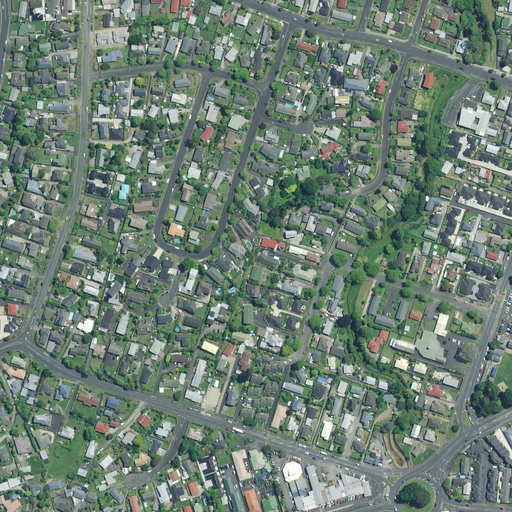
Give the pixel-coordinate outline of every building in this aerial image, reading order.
[(55,11),(57,12),(58,7),(56,6),(57,1),(50,0),(50,3),(47,2),(46,7),(49,7),(47,13),(54,15),(55,11)] [(73,10),(72,0),(63,0),(64,6),(63,7),(63,16),(68,16),(68,10),(73,10)] [(117,4),(116,0),(102,0),(103,5),(104,10),(111,9),(111,4),(117,4)] [(123,9),(121,12),(124,14),(132,3),(131,0),(125,0),(125,1),(121,7),(123,9)] [(318,0),(311,0),(309,11),(315,12),(318,0)] [(338,0),(338,7),(345,8),(346,0),(338,0)] [(390,0),(383,0),(380,10),(387,12),(390,0)] [(413,0),(405,0),(403,7),(411,9),(413,0)] [(27,2),(21,1),(19,17),(25,17),(27,2)] [(208,4),(202,1),(199,6),(198,5),(194,12),(200,16),(203,9),(205,10),(208,4)] [(330,7),(331,7),(330,1),(322,2),(322,5),(320,15),(328,16),(330,7)] [(222,8),(216,6),(215,7),(211,6),(209,13),(220,16),(222,8)] [(445,19),(445,20),(447,21),(447,20),(448,20),(448,19),(457,22),(459,16),(449,13),(449,15),(444,13),(445,10),(442,9),(442,10),(435,8),(433,15),(438,16),(438,17),(442,18),(445,19)] [(344,11),(340,10),(340,12),(334,10),(332,17),(350,22),(352,15),(343,13),(344,11)] [(226,14),(227,15),(226,16),(221,20),(225,26),(231,22),(235,15),(230,11),(229,12),(228,11),(226,14)] [(409,14),(401,11),(400,14),(401,15),(399,20),(405,22),(406,23),(409,14)] [(385,15),(382,14),(382,13),(377,12),(376,15),(374,21),(376,21),(375,25),(381,28),(385,15)] [(393,14),(388,12),(385,22),(389,23),(389,20),(391,21),(393,14)] [(252,15),(247,13),(245,18),(238,15),(236,22),(247,26),(249,18),(250,19),(252,15)] [(112,22),(112,14),(104,15),(105,27),(114,27),(114,22),(112,22)] [(197,18),(191,16),(188,23),(194,25),(197,18)] [(510,18),(505,17),(504,20),(503,20),(502,24),(502,25),(502,28),(511,30),(511,25),(509,25),(510,18)] [(439,37),(441,31),(437,30),(440,21),(433,19),(432,21),(429,20),(428,23),(431,24),(430,28),(436,30),(434,35),(428,33),(426,40),(435,43),(437,37),(439,37)] [(405,22),(399,20),(398,23),(397,22),(395,30),(402,33),(405,22)] [(262,25),(256,21),(253,26),(252,25),(247,31),(253,36),(256,32),(259,34),(261,31),(259,29),(262,25)] [(72,25),(61,22),(60,24),(55,22),(52,31),(59,33),(59,32),(63,33),(64,30),(70,32),(72,25)] [(28,25),(28,24),(21,24),(21,26),(20,26),(20,30),(19,30),(19,36),(25,35),(25,34),(27,34),(27,33),(36,32),(35,25),(28,25)] [(271,27),(265,25),(263,30),(264,30),(261,44),(269,45),(272,29),(270,29),(271,27)] [(158,34),(163,35),(163,34),(165,34),(166,28),(154,26),(152,36),(157,37),(158,34)] [(441,31),(439,37),(441,38),(439,44),(449,47),(451,41),(444,39),(446,34),(455,37),(457,31),(448,27),(446,33),(441,31)] [(111,33),(104,32),(103,46),(111,46),(111,33)] [(464,54),(468,39),(463,38),(464,35),(461,34),(456,51),(464,54)] [(21,40),(21,39),(17,39),(16,48),(19,48),(19,51),(23,51),(23,46),(27,46),(27,40),(21,40)] [(178,42),(170,39),(165,50),(173,53),(178,42)] [(191,41),(184,39),(181,51),(187,53),(191,41)] [(499,39),(498,45),(499,45),(498,56),(504,56),(504,52),(506,52),(506,44),(508,44),(508,40),(499,39)] [(315,47),(298,41),(296,47),(311,52),(312,51),(317,53),(319,46),(316,45),(315,47)] [(70,49),(69,42),(56,44),(57,50),(70,49)] [(210,44),(203,42),(202,47),(198,46),(196,53),(201,54),(201,53),(207,55),(210,44)] [(52,50),(51,43),(39,44),(40,47),(38,47),(38,50),(40,49),(40,51),(52,50)] [(137,46),(137,45),(132,45),(132,57),(143,57),(143,46),(137,46)] [(223,47),(212,45),(212,49),(216,50),(215,51),(216,51),(214,59),(221,60),(223,47)] [(238,52),(233,47),(225,57),(232,62),(236,58),(234,57),(238,52)] [(328,49),(323,47),(321,53),(319,52),(318,56),(320,56),(319,58),(323,59),(322,63),(327,65),(331,55),(327,53),(328,49)] [(347,53),(336,49),(334,56),(339,58),(338,61),(344,63),(347,53)] [(120,57),(120,51),(108,52),(108,56),(97,57),(98,62),(103,62),(103,63),(117,61),(117,57),(120,57)] [(262,52),(256,51),(254,57),(256,58),(253,68),(252,68),(251,72),(256,74),(257,70),(259,71),(263,58),(261,58),(262,52)] [(363,53),(357,51),(356,55),(351,54),(347,64),(352,66),(352,63),(356,65),(357,63),(359,64),(363,53)] [(306,55),(300,53),(297,59),(294,65),(301,68),(306,55)] [(21,62),(22,55),(15,54),(14,61),(13,67),(23,68),(23,62),(21,62)] [(67,54),(58,55),(59,64),(61,64),(62,65),(65,65),(65,64),(70,63),(70,59),(68,59),(67,54)] [(250,60),(249,55),(241,55),(241,67),(248,67),(248,60),(250,60)] [(379,57),(375,56),(375,59),(367,56),(366,62),(372,64),(370,74),(374,76),(379,57)] [(53,67),(52,60),(50,61),(49,59),(45,60),(45,61),(44,61),(44,60),(38,61),(39,68),(53,67)] [(377,72),(381,75),(383,74),(383,75),(393,65),(388,60),(378,69),(379,70),(377,72)] [(416,68),(410,67),(410,76),(406,86),(413,89),(415,83),(413,81),(413,80),(420,80),(420,76),(422,76),(422,72),(420,72),(419,73),(416,73),(416,68)] [(40,75),(34,76),(35,82),(39,82),(42,82),(42,84),(56,82),(53,68),(41,70),(42,71),(40,71),(40,75)] [(336,69),(333,68),(330,76),(333,77),(331,81),(332,81),(331,84),(336,85),(337,83),(339,84),(342,73),(336,71),(336,69)] [(327,71),(323,70),(322,72),(317,70),(314,78),(316,79),(315,81),(318,82),(317,85),(321,86),(327,71)] [(22,86),(24,86),(24,81),(20,80),(21,73),(12,73),(11,84),(15,85),(15,86),(22,86)] [(286,81),(296,84),(298,80),(299,80),(300,76),(292,73),(292,76),(288,74),(286,81)] [(431,89),(434,79),(433,73),(425,74),(426,78),(423,86),(431,89)] [(379,81),(381,76),(377,75),(375,80),(375,81),(378,82),(378,83),(376,89),(374,88),(373,92),(382,95),(383,92),(384,92),(384,90),(383,89),(385,83),(379,81)] [(129,77),(117,77),(117,88),(119,88),(118,91),(124,91),(124,94),(127,95),(129,94),(129,88),(126,88),(125,83),(129,82),(129,77)] [(363,81),(345,78),(344,88),(366,91),(367,84),(362,84),(363,81)] [(189,82),(188,79),(175,80),(176,88),(191,86),(191,82),(189,82)] [(57,90),(59,90),(59,96),(70,96),(69,83),(66,83),(66,81),(57,82),(57,90)] [(146,86),(141,86),(141,89),(135,88),(135,95),(146,96),(146,86)] [(224,89),(217,87),(217,88),(214,86),(212,93),(222,96),(227,98),(229,91),(224,89)] [(300,93),(301,89),(290,86),(289,91),(291,91),(290,95),(286,94),(284,99),(274,96),(273,98),(293,104),(297,92),(300,93)] [(164,89),(153,87),(152,94),(163,96),(164,89)] [(19,91),(12,89),(9,100),(15,102),(19,91)] [(110,89),(102,89),(101,97),(99,97),(99,101),(108,101),(109,95),(110,95),(110,89)] [(341,104),(341,105),(345,105),(345,103),(349,103),(349,96),(338,96),(338,89),(332,89),(332,97),(327,97),(327,104),(335,104),(336,104),(341,104)] [(506,96),(508,90),(504,89),(498,108),(506,110),(510,98),(506,96)] [(414,94),(406,92),(404,98),(399,97),(397,102),(409,105),(412,97),(414,97),(414,94)] [(489,94),(485,92),(482,102),(493,105),(495,98),(492,97),(493,96),(489,95),(489,94)] [(241,94),(237,93),(234,102),(246,106),(248,99),(240,96),(241,94)] [(127,95),(121,94),(120,96),(117,96),(116,109),(119,109),(119,113),(127,114),(127,108),(123,108),(124,101),(127,102),(127,95)] [(187,95),(181,94),(180,95),(173,94),(171,101),(185,104),(187,95)] [(317,96),(310,96),(310,100),(309,103),(305,111),(311,114),(317,102),(317,96)] [(367,100),(365,98),(360,101),(363,105),(373,110),(376,104),(367,100)] [(69,101),(63,101),(63,104),(54,103),(54,106),(50,106),(50,110),(69,111),(69,101)] [(292,108),(293,105),(286,103),(285,106),(277,104),(275,111),(297,117),(299,110),(292,108)] [(110,105),(99,105),(99,115),(103,115),(103,114),(109,114),(110,105)] [(153,105),(148,115),(154,118),(156,114),(158,115),(161,109),(159,108),(153,105)] [(215,106),(211,105),(206,119),(215,122),(218,111),(217,110),(218,108),(214,107),(215,106)] [(16,111),(8,109),(9,107),(6,106),(5,109),(4,113),(6,114),(4,120),(10,122),(10,121),(13,121),(16,111)] [(492,110),(483,107),(475,130),(484,133),(492,110)] [(179,122),(176,109),(169,111),(171,124),(179,122)] [(478,114),(462,109),(459,126),(471,130),(478,114)] [(337,118),(346,117),(346,110),(336,110),(337,112),(332,112),(332,110),(322,111),(323,114),(320,114),(320,119),(333,118),(337,118)] [(413,118),(413,115),(413,111),(400,110),(400,117),(413,118)] [(242,121),(232,116),(228,126),(238,130),(242,121)] [(366,116),(361,116),(361,122),(354,121),(354,126),(373,127),(374,120),(371,120),(371,118),(366,118),(366,116)] [(47,124),(48,118),(41,117),(40,123),(40,126),(38,126),(38,129),(46,131),(47,124)] [(35,120),(26,118),(25,125),(30,126),(30,125),(34,126),(35,120)] [(50,125),(50,129),(57,130),(68,131),(68,123),(63,123),(63,119),(57,119),(57,125),(50,125)] [(406,125),(406,122),(399,121),(398,132),(408,132),(409,125),(406,125)] [(108,138),(108,123),(100,123),(100,131),(101,131),(101,138),(108,138)] [(499,127),(489,124),(487,129),(497,132),(499,127)] [(8,128),(0,126),(0,127),(0,138),(4,140),(6,134),(8,134),(9,131),(7,131),(8,128)] [(214,128),(207,126),(205,132),(200,137),(205,142),(206,141),(208,143),(210,141),(208,139),(212,136),(214,128)] [(342,130),(333,126),(332,129),(329,128),(325,134),(337,140),(342,130)] [(466,130),(454,126),(449,138),(460,141),(466,130)] [(173,137),(171,130),(163,132),(163,130),(159,132),(161,141),(173,137)] [(509,131),(506,130),(504,135),(505,135),(502,143),(505,144),(508,144),(511,132),(509,131)] [(137,141),(138,139),(146,141),(149,135),(137,131),(135,135),(134,135),(132,140),(137,141)] [(237,134),(229,131),(226,141),(225,147),(231,149),(233,144),(234,144),(237,134)] [(269,143),(275,145),(276,143),(277,143),(279,137),(267,132),(264,139),(269,141),(269,143)] [(477,134),(469,132),(468,136),(470,137),(469,139),(471,140),(470,144),(468,143),(466,145),(464,151),(469,152),(472,150),(474,146),(477,146),(478,141),(475,140),(477,134)] [(65,138),(55,137),(55,140),(58,141),(57,147),(66,148),(67,144),(65,143),(65,138)] [(500,143),(489,139),(487,146),(497,149),(499,145),(500,146),(500,143)] [(293,140),(292,147),(288,146),(286,152),(290,153),(298,155),(301,142),(293,140)] [(462,143),(455,141),(454,144),(448,142),(446,149),(458,153),(462,143)] [(328,145),(321,148),(324,155),(332,151),(333,150),(336,153),(339,150),(337,148),(340,145),(335,142),(334,143),(332,142),(328,145)] [(164,157),(163,144),(153,145),(153,148),(156,148),(157,158),(164,157)] [(272,150),(265,145),(260,151),(268,158),(275,160),(278,149),(272,147),(272,150)] [(302,159),(311,157),(311,158),(312,159),(314,159),(314,156),(318,155),(317,146),(307,148),(308,151),(301,152),(302,159)] [(26,149),(19,147),(14,162),(22,164),(26,149)] [(200,162),(202,156),(204,157),(204,155),(203,154),(204,149),(198,147),(194,160),(200,162)] [(115,150),(99,148),(96,166),(103,167),(104,159),(106,159),(106,157),(114,158),(115,150)] [(502,155),(481,149),(480,155),(486,157),(487,154),(493,156),(492,160),(500,162),(502,155)] [(224,154),(220,167),(215,166),(215,168),(219,170),(226,172),(232,153),(222,150),(221,153),(224,154)] [(409,159),(409,154),(413,155),(413,150),(401,150),(401,152),(397,152),(396,160),(404,160),(404,159),(409,159)] [(142,153),(136,151),(129,166),(135,169),(142,153)] [(366,153),(358,153),(357,159),(368,160),(372,157),(369,151),(366,153)] [(65,154),(59,154),(59,159),(55,158),(54,165),(65,166),(66,160),(65,160),(65,154)] [(349,172),(347,158),(342,159),(342,162),(340,162),(341,164),(331,166),(332,173),(342,171),(343,173),(349,172)] [(266,163),(259,161),(258,164),(254,163),(251,169),(268,175),(268,173),(275,175),(277,169),(265,165),(266,163)] [(453,164),(447,161),(441,171),(447,174),(453,164)] [(157,164),(150,163),(148,173),(162,175),(163,169),(156,168),(157,164)] [(198,165),(192,163),(191,168),(190,167),(188,172),(189,172),(187,177),(191,179),(192,177),(198,179),(201,171),(197,169),(198,165)] [(295,169),(295,170),(291,170),(292,173),(293,173),(294,174),(297,173),(299,181),(305,180),(304,178),(310,177),(308,165),(303,166),(303,168),(297,169),(297,168),(295,169)] [(371,166),(365,165),(365,166),(361,165),(360,167),(358,166),(355,175),(365,178),(366,173),(368,174),(371,166)] [(410,169),(397,167),(396,174),(407,176),(408,172),(410,172),(410,169)] [(492,172),(481,168),(479,176),(489,180),(492,172)] [(64,170),(54,169),(53,180),(63,181),(64,170)] [(11,177),(9,171),(2,174),(7,187),(17,183),(13,176),(11,177)] [(222,181),(224,174),(218,172),(216,179),(211,187),(216,190),(222,181)] [(101,188),(103,189),(105,185),(104,184),(104,176),(97,176),(95,176),(95,182),(96,182),(92,188),(96,191),(95,193),(97,195),(98,193),(101,188)] [(263,189),(256,177),(250,181),(260,199),(270,194),(266,188),(263,189)] [(39,182),(30,179),(28,185),(29,186),(27,190),(41,195),(43,190),(37,188),(39,182)] [(406,182),(402,179),(400,182),(395,179),(391,185),(401,191),(406,182)] [(464,182),(460,181),(459,184),(457,183),(456,188),(458,189),(457,192),(460,193),(464,182)] [(157,185),(157,183),(143,183),(143,193),(157,192),(157,185)] [(193,186),(184,183),(182,191),(184,191),(182,200),(189,202),(193,186)] [(128,193),(129,185),(122,185),(121,191),(120,190),(119,199),(126,200),(127,193),(128,193)] [(333,195),(332,194),(337,192),(334,185),(319,192),(321,195),(322,195),(323,196),(325,195),(326,197),(331,195),(333,195)] [(454,188),(443,185),(441,194),(451,197),(454,188)] [(53,187),(51,192),(46,190),(44,195),(49,197),(57,200),(59,195),(57,194),(59,189),(53,187)] [(397,197),(397,196),(392,191),(391,192),(389,190),(384,195),(391,202),(392,201),(394,203),(399,199),(397,197)] [(489,198),(484,191),(477,196),(478,197),(473,201),(477,206),(483,203),(484,204),(488,202),(486,200),(489,198)] [(25,193),(23,201),(24,205),(34,208),(36,202),(30,200),(32,195),(25,193)] [(208,193),(205,204),(203,209),(210,211),(210,209),(213,209),(217,196),(208,193)] [(429,196),(427,195),(425,200),(428,201),(426,209),(432,211),(434,204),(439,206),(441,200),(437,199),(438,198),(429,196)] [(255,206),(248,198),(242,202),(247,210),(256,215),(259,209),(255,206)] [(386,203),(381,198),(372,207),(377,212),(386,203)] [(153,207),(152,201),(142,202),(142,203),(134,204),(135,212),(151,211),(151,207),(153,207)] [(54,205),(47,202),(45,208),(41,207),(40,211),(44,213),(44,212),(53,215),(54,211),(52,211),(54,205)] [(328,203),(320,202),(319,205),(322,206),(321,209),(332,211),(334,204),(328,203)] [(395,210),(389,203),(387,205),(393,212),(395,210)] [(511,205),(505,203),(501,215),(507,217),(511,205)] [(97,206),(90,204),(86,215),(94,218),(97,206)] [(365,210),(354,205),(351,211),(365,217),(367,213),(364,212),(365,210)] [(461,208),(453,205),(447,221),(456,224),(461,208)] [(182,222),(185,215),(186,215),(188,208),(187,208),(184,207),(183,208),(180,206),(175,219),(182,222)] [(31,216),(30,216),(31,211),(24,209),(20,220),(29,223),(31,216)] [(299,227),(302,218),(297,216),(297,217),(295,216),(295,214),(292,213),(288,223),(299,227)] [(443,216),(436,213),(434,219),(432,219),(431,223),(440,226),(443,216)] [(261,216),(258,214),(256,216),(254,215),(252,219),(258,223),(260,220),(259,220),(261,216)] [(208,217),(202,215),(200,222),(198,221),(196,226),(207,229),(208,224),(206,224),(208,217)] [(315,217),(310,215),(306,230),(313,232),(316,225),(312,224),(315,217)] [(50,218),(44,216),(40,226),(46,229),(50,218)] [(369,219),(366,218),(363,224),(378,231),(379,229),(376,228),(377,225),(379,226),(380,223),(379,222),(380,219),(375,217),(375,218),(372,217),(372,218),(369,219)] [(120,220),(111,218),(109,224),(111,225),(110,229),(111,229),(110,232),(116,234),(120,220)] [(143,219),(139,218),(138,220),(132,218),(130,225),(144,229),(146,222),(143,221),(143,219)] [(94,222),(83,219),(81,225),(95,230),(97,225),(93,223),(94,222)] [(476,221),(472,219),(470,224),(464,222),(462,229),(472,232),(476,221)] [(253,232),(243,220),(235,227),(245,239),(253,232)] [(365,228),(348,220),(345,228),(362,236),(365,228)] [(20,222),(15,221),(14,223),(11,224),(10,226),(8,226),(6,231),(22,237),(24,231),(19,230),(21,226),(19,226),(20,222)] [(457,225),(447,222),(441,239),(450,243),(457,225)] [(506,225),(496,222),(495,224),(494,223),(492,229),(495,230),(494,233),(503,235),(506,225)] [(178,225),(172,223),(168,234),(175,236),(175,235),(183,237),(185,231),(177,228),(178,225)] [(315,232),(325,236),(326,232),(331,234),(332,229),(318,224),(315,232)] [(191,230),(189,235),(190,235),(189,237),(188,242),(198,245),(200,240),(198,239),(200,233),(191,230)] [(433,233),(426,230),(423,236),(436,241),(438,235),(433,234),(433,233)] [(44,235),(37,232),(36,235),(31,233),(29,238),(44,244),(46,238),(44,237),(44,235)] [(97,237),(92,235),(90,239),(84,237),(82,244),(100,250),(102,244),(95,241),(97,237)] [(133,237),(126,236),(125,243),(123,251),(121,250),(121,253),(126,254),(127,249),(137,251),(138,245),(131,244),(133,237)] [(504,240),(493,236),(492,240),(487,238),(486,243),(490,244),(490,245),(494,246),(495,243),(502,246),(504,240)] [(12,241),(5,238),(2,246),(22,253),(26,244),(21,242),(21,243),(12,240),(12,241)] [(485,242),(476,238),(472,249),(481,253),(485,242)] [(277,244),(278,242),(269,239),(269,241),(263,239),(261,246),(267,248),(267,246),(275,249),(277,244)] [(474,241),(469,239),(468,242),(465,240),(463,246),(472,249),(474,241)] [(357,246),(339,241),(337,248),(354,253),(357,246)] [(428,242),(428,243),(423,242),(422,246),(423,246),(421,252),(423,253),(423,254),(428,256),(431,243),(428,242)] [(246,251),(239,246),(238,247),(232,243),(228,249),(241,259),(246,251)] [(40,247),(31,244),(30,249),(31,249),(29,255),(36,257),(40,247)] [(292,253),(292,252),(299,255),(299,254),(301,249),(290,246),(288,252),(292,253)] [(75,248),(74,248),(71,256),(96,263),(98,258),(88,255),(89,252),(75,248)] [(404,268),(406,261),(407,261),(409,256),(407,256),(407,253),(401,251),(397,265),(404,268)] [(262,252),(257,257),(262,263),(270,266),(276,268),(279,258),(276,257),(275,259),(267,255),(266,256),(262,252)] [(311,253),(308,252),(307,256),(306,259),(317,262),(319,254),(316,253),(316,255),(311,253)] [(464,256),(450,252),(448,259),(462,264),(464,256)] [(499,255),(489,252),(487,257),(498,261),(499,255)] [(484,259),(471,254),(467,265),(480,270),(484,259)] [(145,259),(137,255),(136,257),(135,257),(133,261),(134,261),(126,273),(132,277),(134,274),(141,262),(143,263),(145,259)] [(424,258),(415,255),(415,258),(411,271),(414,272),(415,271),(419,273),(424,258)] [(29,260),(25,259),(26,258),(21,256),(20,257),(19,259),(17,259),(16,263),(22,265),(21,267),(32,271),(34,264),(28,262),(29,260)] [(226,262),(220,257),(216,262),(226,273),(233,266),(228,260),(226,262)] [(157,260),(151,258),(147,269),(153,271),(158,273),(165,275),(168,263),(162,261),(157,260)] [(434,271),(436,272),(439,265),(438,265),(440,261),(434,259),(430,268),(429,268),(428,272),(433,274),(434,271)] [(85,265),(80,263),(79,266),(74,264),(71,271),(82,274),(85,265)] [(495,267),(485,263),(483,267),(481,266),(480,270),(491,275),(495,267)] [(303,266),(298,264),(297,267),(294,266),(293,269),(291,275),(311,282),(313,276),(308,274),(309,272),(302,270),(303,266)] [(10,269),(3,266),(0,273),(0,277),(5,280),(10,269)] [(226,279),(212,266),(207,272),(220,285),(226,279)] [(263,269),(254,266),(250,279),(259,281),(263,269)] [(190,275),(196,277),(198,271),(191,268),(189,274),(190,274),(190,275)] [(457,273),(457,272),(454,271),(455,270),(449,268),(448,271),(446,270),(444,277),(451,280),(450,281),(454,282),(457,273)] [(106,273),(102,271),(101,274),(95,272),(93,279),(103,283),(106,273)] [(157,277),(143,273),(141,281),(140,281),(138,288),(144,290),(144,289),(153,292),(157,277)] [(31,276),(24,274),(22,282),(16,280),(15,283),(28,286),(31,276)] [(196,277),(190,275),(185,288),(183,287),(182,292),(186,294),(187,289),(191,291),(196,277)] [(333,290),(332,291),(337,292),(337,291),(339,292),(343,277),(336,275),(331,289),(333,290)] [(80,279),(72,276),(69,282),(68,282),(66,286),(76,290),(80,279)] [(288,278),(285,277),(283,283),(298,287),(300,280),(288,276),(288,278)] [(475,282),(467,279),(466,284),(468,284),(465,292),(466,293),(465,296),(470,298),(475,282)] [(213,284),(200,280),(197,289),(198,289),(197,294),(202,296),(203,293),(210,295),(213,284)] [(123,287),(117,282),(108,293),(114,297),(118,292),(119,292),(123,287)] [(252,284),(248,284),(247,290),(248,291),(248,293),(251,294),(251,297),(259,297),(260,286),(252,286),(252,284)] [(480,294),(481,292),(486,293),(488,287),(478,284),(475,293),(480,294)] [(99,290),(86,285),(84,292),(97,296),(99,290)] [(279,290),(273,288),(270,299),(275,301),(279,290)] [(15,291),(9,290),(8,296),(24,300),(25,294),(15,291)] [(288,294),(282,291),(279,300),(285,303),(288,294)] [(145,296),(128,292),(127,299),(132,300),(132,301),(138,302),(138,303),(143,304),(143,303),(148,304),(150,296),(145,295),(145,296)] [(78,297),(72,293),(69,298),(67,297),(63,304),(69,308),(73,302),(74,303),(78,297)] [(307,297),(295,293),(291,306),(303,309),(307,297)] [(381,298),(374,295),(368,313),(375,315),(381,298)] [(336,308),(337,306),(336,306),(338,303),(341,303),(341,300),(332,298),(330,303),(331,303),(328,310),(334,312),(336,308)] [(182,310),(196,315),(198,310),(197,310),(198,306),(196,305),(197,303),(186,299),(185,301),(180,299),(178,303),(179,303),(177,306),(183,309),(182,310)] [(99,303),(88,300),(87,305),(91,307),(90,311),(91,312),(90,315),(96,317),(99,303)] [(396,318),(400,319),(399,321),(401,322),(402,320),(408,303),(402,301),(396,318)] [(228,319),(228,318),(223,316),(224,316),(226,309),(228,309),(229,305),(222,303),(222,305),(218,304),(218,306),(216,305),(215,308),(212,307),(210,311),(209,315),(208,319),(207,323),(213,325),(214,321),(215,318),(218,319),(217,320),(226,323),(228,319)] [(16,305),(9,304),(8,314),(17,315),(18,311),(16,311),(16,305)] [(253,305),(244,305),(244,324),(253,324),(253,305)] [(116,311),(105,307),(104,311),(107,311),(101,328),(99,327),(99,330),(107,333),(113,316),(114,317),(116,311)] [(284,311),(269,308),(267,316),(282,319),(284,311)] [(68,313),(60,310),(58,315),(59,316),(56,323),(66,327),(67,322),(65,321),(68,313)] [(79,311),(76,310),(73,320),(76,321),(76,320),(78,321),(81,314),(78,313),(79,311)] [(301,313),(291,310),(287,322),(298,325),(301,313)] [(422,314),(412,311),(410,318),(420,321),(422,314)] [(129,316),(123,314),(117,332),(125,335),(127,329),(126,328),(129,322),(127,321),(129,316)] [(449,316),(440,314),(434,333),(443,336),(449,316)] [(172,322),(172,315),(166,315),(166,316),(158,316),(159,324),(168,323),(168,322),(172,322)] [(395,326),(393,325),(395,321),(377,316),(375,322),(392,328),(393,327),(395,328),(395,326)] [(202,321),(187,317),(185,324),(200,328),(202,321)] [(9,323),(7,319),(0,322),(0,330),(6,328),(7,330),(15,327),(12,322),(9,323)] [(94,321),(87,319),(86,321),(85,321),(83,330),(86,331),(85,332),(88,333),(89,332),(91,332),(94,321)] [(334,323),(327,321),(326,324),(324,323),(323,326),(325,327),(323,333),(330,335),(334,323)] [(475,324),(469,322),(469,324),(463,322),(461,330),(466,331),(465,332),(471,334),(473,328),(473,329),(475,324)] [(148,324),(139,324),(139,328),(137,328),(138,334),(149,334),(148,324)] [(263,337),(266,330),(257,327),(254,334),(263,337)] [(263,337),(266,338),(265,342),(271,344),(270,345),(275,346),(275,345),(281,347),(282,343),(281,342),(282,337),(276,334),(275,336),(274,336),(274,337),(269,335),(268,338),(267,338),(268,333),(272,334),(274,329),(269,327),(269,328),(266,327),(266,330),(263,337)] [(47,329),(43,328),(41,334),(42,335),(40,340),(41,340),(40,343),(45,345),(51,329),(47,328),(47,329)] [(389,332),(381,330),(379,338),(377,338),(375,342),(370,340),(368,347),(371,348),(371,351),(377,353),(380,344),(382,345),(383,341),(386,342),(389,332)] [(237,331),(236,332),(233,331),(231,338),(237,340),(245,343),(247,335),(237,331)] [(444,348),(441,347),(440,343),(437,339),(438,335),(432,332),(424,331),(421,339),(417,338),(415,345),(416,346),(415,347),(417,348),(417,349),(418,350),(419,350),(420,352),(424,357),(445,364),(446,358),(444,357),(444,356),(443,356),(444,355),(444,348)] [(60,334),(52,332),(50,339),(58,341),(57,343),(62,344),(63,340),(64,340),(66,334),(60,332),(60,334)] [(190,346),(189,333),(176,335),(177,341),(183,340),(183,346),(190,346)] [(82,337),(75,335),(73,340),(80,343),(82,337)] [(506,337),(500,336),(498,342),(504,344),(506,337)] [(317,349),(325,351),(328,340),(321,337),(317,349)] [(98,339),(93,338),(90,348),(94,349),(93,354),(97,355),(97,354),(100,355),(100,357),(103,358),(106,347),(96,344),(98,339)] [(398,340),(392,338),(390,345),(392,346),(396,347),(396,348),(413,354),(416,346),(398,340)] [(166,344),(155,339),(149,351),(158,355),(161,349),(163,350),(166,344)] [(110,344),(108,352),(121,356),(123,348),(115,346),(116,344),(114,344),(114,341),(112,340),(110,344)] [(219,347),(205,341),(202,348),(216,354),(219,347)] [(138,345),(132,343),(128,354),(134,356),(138,345)] [(223,353),(224,354),(221,358),(216,369),(223,372),(227,360),(226,360),(228,357),(229,357),(236,347),(230,343),(223,353)] [(87,347),(83,346),(83,348),(80,347),(79,349),(72,347),(70,354),(78,356),(78,354),(86,356),(88,349),(86,349),(87,347)] [(333,346),(333,347),(332,346),(330,353),(343,358),(344,353),(343,353),(344,350),(343,350),(344,349),(333,346)] [(497,350),(494,349),(493,354),(502,357),(504,350),(498,347),(497,350)] [(251,354),(244,351),(242,358),(241,357),(239,365),(242,366),(241,370),(246,372),(249,364),(250,365),(252,360),(249,359),(251,354)] [(178,355),(178,353),(171,353),(171,361),(188,363),(188,359),(186,358),(186,355),(178,355)] [(24,360),(14,356),(11,363),(21,366),(21,367),(25,368),(27,362),(23,361),(24,360)] [(121,369),(120,374),(127,376),(129,370),(128,370),(130,363),(133,364),(134,359),(128,357),(126,362),(124,361),(122,367),(121,367),(120,369),(121,369)] [(407,360),(401,358),(400,361),(397,360),(395,367),(406,370),(408,364),(406,363),(407,360)] [(196,372),(203,375),(207,362),(200,359),(196,370),(197,370),(196,372)] [(426,365),(419,363),(419,365),(416,364),(414,371),(425,374),(427,368),(425,367),(426,365)] [(353,369),(353,364),(344,365),(344,373),(351,373),(350,370),(353,369)] [(493,365),(488,364),(483,380),(488,381),(493,365)] [(306,380),(299,365),(294,368),(301,383),(306,380)] [(147,369),(144,374),(141,382),(147,384),(150,377),(153,373),(152,373),(154,370),(150,367),(148,370),(147,369)] [(17,371),(15,371),(15,372),(11,368),(7,372),(11,376),(12,375),(24,379),(26,373),(23,372),(23,370),(19,369),(19,370),(17,369),(17,371)] [(394,374),(387,371),(385,376),(392,379),(394,374)] [(203,375),(196,372),(191,385),(198,388),(203,375)] [(176,380),(173,380),(164,380),(164,383),(160,383),(159,388),(160,388),(160,392),(164,393),(164,387),(180,387),(180,384),(183,385),(185,380),(184,379),(185,375),(181,373),(179,378),(179,380),(176,380)] [(39,377),(30,374),(28,380),(30,380),(28,384),(25,383),(24,387),(35,391),(37,386),(34,384),(35,382),(37,383),(39,377)] [(456,379),(446,375),(443,382),(455,386),(457,382),(455,382),(456,379)] [(367,376),(367,379),(366,383),(374,385),(376,379),(367,376)] [(20,390),(21,387),(20,386),(21,385),(18,380),(14,382),(14,383),(12,384),(14,388),(12,389),(14,394),(20,392),(19,391),(20,390)] [(324,386),(323,388),(321,387),(323,383),(318,381),(313,396),(316,397),(316,398),(319,399),(319,398),(322,399),(324,395),(327,387),(324,386)] [(348,384),(341,381),(337,391),(344,394),(348,384)] [(389,384),(380,381),(378,387),(387,390),(389,384)] [(304,388),(285,382),(282,388),(302,394),(304,388)] [(49,385),(44,383),(40,393),(44,395),(45,393),(51,395),(53,391),(50,390),(51,387),(49,386),(49,385)] [(67,387),(61,385),(60,390),(61,390),(60,394),(65,395),(64,397),(68,399),(71,387),(67,386),(67,387)] [(362,388),(352,385),(350,391),(360,395),(362,388)] [(428,394),(441,398),(443,392),(438,390),(439,387),(434,385),(432,391),(429,390),(428,394)] [(214,406),(217,400),(216,400),(220,393),(214,389),(206,401),(214,406)] [(200,395),(200,392),(198,391),(198,393),(187,390),(185,397),(192,399),(192,400),(197,402),(200,403),(202,395),(200,395)] [(238,392),(229,391),(227,404),(235,406),(238,392)] [(369,407),(371,407),(372,406),(374,406),(376,395),(371,394),(372,392),(368,391),(366,405),(369,405),(369,407)] [(88,395),(80,392),(78,399),(85,402),(84,404),(91,406),(92,404),(98,406),(101,399),(93,397),(92,400),(87,398),(88,395)] [(426,395),(420,393),(416,406),(422,408),(426,395)] [(390,396),(390,394),(383,395),(383,401),(387,401),(387,403),(390,403),(395,403),(394,396),(390,396)] [(119,403),(120,401),(109,397),(106,406),(117,410),(118,408),(119,408),(120,403),(119,403)] [(342,400),(336,398),(331,414),(338,416),(342,400)] [(292,409),(297,411),(298,410),(300,411),(304,400),(300,399),(299,401),(295,400),(292,409)] [(357,401),(350,399),(349,404),(348,409),(354,411),(357,401)] [(444,403),(435,400),(432,410),(445,414),(446,410),(442,408),(444,403)] [(287,408),(278,405),(271,426),(278,429),(281,420),(283,421),(284,418),(285,418),(286,415),(285,414),(287,408)] [(314,419),(317,409),(310,407),(305,424),(310,426),(312,419),(314,419)] [(371,414),(364,412),(361,421),(365,422),(364,424),(368,426),(369,420),(372,421),(373,417),(370,416),(371,414)] [(352,416),(346,414),(341,427),(348,429),(352,416)] [(50,417),(35,415),(34,422),(42,423),(41,424),(49,425),(50,417)] [(146,416),(144,418),(142,416),(138,421),(145,428),(153,419),(150,416),(149,418),(146,416)] [(295,418),(291,417),(287,429),(291,430),(294,431),(294,429),(297,430),(299,426),(296,425),(296,423),(294,422),(295,418)] [(441,421),(430,417),(427,426),(437,429),(437,427),(440,428),(441,424),(440,424),(441,421)] [(119,422),(112,420),(110,425),(117,428),(119,422)] [(333,424),(326,422),(324,421),(323,423),(325,423),(321,436),(325,437),(324,439),(328,440),(333,424)] [(171,424),(166,422),(164,428),(161,427),(161,429),(158,428),(156,433),(157,434),(157,436),(162,438),(163,436),(167,437),(169,431),(170,432),(171,428),(169,428),(171,424)] [(110,424),(105,423),(104,426),(97,423),(95,430),(107,434),(110,424)] [(411,436),(417,438),(417,436),(418,436),(421,426),(414,424),(411,436)] [(70,428),(66,426),(65,429),(63,428),(61,436),(73,440),(74,436),(73,435),(74,430),(70,429),(70,428)] [(311,429),(304,427),(301,437),(308,439),(311,429)] [(190,428),(189,431),(187,436),(199,440),(201,435),(193,432),(194,430),(190,428)] [(43,439),(39,430),(32,433),(34,437),(35,437),(41,448),(51,444),(48,437),(43,439)] [(435,432),(428,430),(425,439),(434,442),(435,438),(434,437),(435,432)] [(138,437),(129,431),(122,441),(127,444),(128,442),(133,445),(138,437)] [(347,438),(337,435),(335,442),(345,445),(347,438)] [(414,440),(405,437),(403,442),(412,445),(414,440)] [(31,448),(28,439),(21,441),(20,439),(15,441),(19,454),(26,452),(26,449),(31,448)] [(486,449),(489,447),(482,439),(473,447),(472,446),(466,451),(469,455),(471,453),(472,454),(475,453),(476,455),(482,450),(483,451),(486,449)] [(97,443),(95,443),(96,441),(91,440),(91,441),(89,441),(87,447),(89,448),(86,456),(93,459),(95,452),(94,452),(97,443)] [(159,441),(154,440),(150,451),(157,454),(159,448),(160,448),(162,444),(158,443),(159,441)] [(226,447),(223,440),(219,441),(219,442),(213,444),(215,451),(226,447)] [(365,444),(355,441),(353,446),(356,447),(355,449),(358,450),(358,451),(362,453),(365,444)] [(426,449),(421,444),(412,452),(416,457),(422,452),(426,449)] [(212,453),(210,446),(202,448),(204,456),(212,453)] [(9,461),(5,448),(0,449),(0,454),(0,455),(2,463),(9,461)] [(505,449),(500,452),(503,457),(504,456),(503,455),(509,452),(508,449),(507,450),(506,448),(505,449)] [(247,458),(245,449),(231,453),(240,481),(251,478),(249,473),(247,473),(242,459),(247,458)] [(269,462),(265,463),(264,458),(263,452),(258,453),(257,449),(249,452),(254,470),(258,469),(262,468),(263,467),(268,470),(267,471),(270,472),(271,470),(269,462)] [(49,458),(45,450),(40,452),(43,460),(49,458)] [(500,457),(499,458),(496,455),(497,454),(494,451),(491,454),(490,456),(491,458),(490,458),(495,463),(496,463),(497,463),(499,464),(500,463),(501,464),(504,461),(500,457)] [(132,466),(132,461),(126,452),(121,456),(125,462),(125,467),(132,466)] [(381,455),(373,452),(372,457),(367,456),(365,462),(378,465),(381,455)] [(511,460),(509,456),(510,455),(509,453),(510,453),(509,452),(503,455),(504,456),(506,459),(505,459),(507,462),(509,465),(511,464),(511,466),(511,460)] [(113,455),(110,453),(99,464),(105,470),(114,461),(111,457),(113,455)] [(143,453),(139,454),(140,456),(139,456),(140,459),(135,460),(136,467),(143,465),(148,464),(147,461),(151,460),(150,455),(147,456),(146,454),(143,455),(143,453)] [(475,474),(475,481),(477,481),(477,484),(474,484),(473,497),(475,497),(475,499),(482,500),(483,481),(484,481),(485,455),(479,454),(479,461),(476,461),(476,473),(477,473),(477,474),(475,474)] [(196,471),(190,460),(183,463),(189,474),(196,471)] [(289,483),(299,511),(318,505),(313,490),(309,491),(305,477),(301,464),(294,461),(287,463),(283,469),(286,480),(289,483)] [(218,474),(215,464),(207,467),(208,469),(206,470),(207,477),(218,474)] [(313,490),(318,505),(326,503),(320,484),(314,465),(306,468),(313,490)] [(31,472),(30,466),(19,469),(21,475),(31,472)] [(509,470),(509,468),(507,468),(507,467),(501,467),(501,471),(504,472),(504,477),(502,476),(502,482),(503,482),(503,489),(501,489),(501,499),(502,499),(502,503),(508,503),(508,497),(509,497),(509,488),(508,487),(508,484),(510,484),(510,470),(509,470)] [(87,471),(79,468),(77,474),(85,477),(87,471)] [(0,471),(0,478),(8,476),(7,469),(1,470),(2,471),(0,471)] [(180,473),(178,470),(169,475),(171,480),(168,481),(170,486),(178,482),(178,480),(180,479),(178,474),(180,473)] [(490,493),(495,493),(497,470),(492,470),(492,471),(487,471),(487,478),(491,478),(491,486),(488,486),(488,489),(490,490),(490,492),(490,493)] [(118,474),(116,471),(105,476),(109,485),(116,482),(115,479),(113,480),(112,477),(118,474)] [(343,480),(348,496),(364,492),(363,482),(362,480),(343,473),(341,474),(343,480)] [(241,511),(244,511),(237,489),(234,490),(229,476),(222,478),(232,511),(241,511)] [(22,479),(22,477),(13,479),(13,478),(8,480),(8,481),(2,483),(2,484),(0,484),(0,489),(1,492),(11,489),(11,488),(16,487),(15,486),(21,484),(20,479),(22,479)] [(465,482),(465,479),(454,479),(454,486),(464,486),(463,494),(470,495),(471,483),(465,482)] [(62,488),(60,480),(48,484),(50,491),(57,489),(62,488)] [(328,484),(333,501),(348,496),(343,480),(328,484)] [(197,481),(194,482),(188,485),(192,496),(199,493),(196,487),(198,486),(197,481)] [(320,484),(326,503),(333,501),(328,484),(327,481),(320,484)] [(363,482),(364,492),(366,497),(372,495),(371,491),(370,485),(369,481),(363,482)] [(41,489),(39,483),(29,486),(32,497),(38,495),(36,490),(41,489)] [(161,497),(168,495),(165,488),(168,488),(166,484),(157,487),(161,497)] [(177,488),(176,485),(171,487),(175,502),(181,501),(179,496),(185,494),(182,487),(177,488)] [(85,492),(76,489),(73,496),(82,499),(85,492)] [(123,498),(115,489),(110,493),(118,502),(123,498)] [(155,498),(153,491),(142,495),(144,501),(155,498)] [(259,511),(254,492),(244,495),(249,511),(259,511)] [(88,494),(85,493),(83,498),(86,499),(86,501),(93,503),(93,502),(96,503),(98,498),(95,497),(96,496),(89,493),(88,494)] [(168,495),(161,497),(159,498),(161,503),(165,502),(166,504),(168,503),(167,501),(170,500),(168,495)] [(6,503),(4,496),(0,496),(0,502),(1,505),(3,504),(8,510),(7,511),(13,511),(22,505),(17,499),(10,505),(9,502),(6,503)] [(140,511),(136,496),(129,498),(133,511),(140,511)] [(273,511),(276,511),(273,499),(262,502),(264,511),(273,511)] [(60,503),(57,502),(55,507),(58,508),(57,509),(65,511),(69,511),(71,507),(60,503)]
